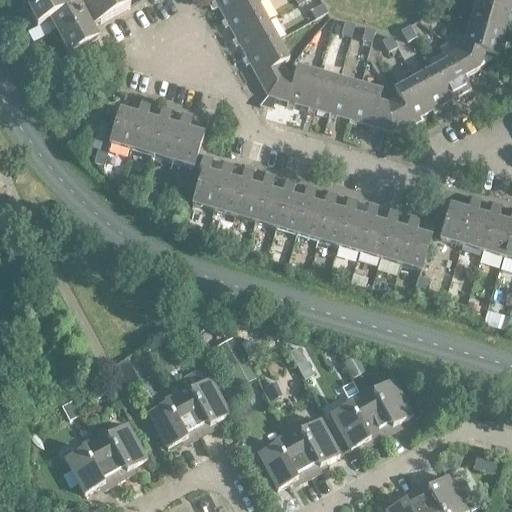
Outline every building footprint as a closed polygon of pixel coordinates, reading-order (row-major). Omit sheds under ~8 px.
[(6,0),(7,1),(9,0),(20,0),(37,30),(49,23),(69,58),(97,42),(102,52),(104,52),(92,30),(130,9),(124,0),(6,0)] [(212,0),(214,4),(211,6),(214,12),(218,10),(225,22),(257,5),(253,0),(212,0)] [(436,0),(425,0),(424,6),(434,9),(436,0)] [(511,0),(476,0),(474,7),(509,17),(511,6),(511,0)] [(267,24),(257,5),(225,22),(221,25),(225,30),(228,28),(235,41),(267,24)] [(327,16),(322,7),(311,13),(316,22),(327,16)] [(511,18),(509,17),(474,7),(468,28),(503,38),(506,26),(511,27),(511,23),(511,18)] [(277,43),(267,24),(235,41),(232,43),(235,50),(239,48),(246,61),(277,43)] [(354,28),(344,25),(341,37),(351,40),(354,28)] [(507,39),(503,38),(468,28),(464,43),(451,38),(448,47),(479,72),(484,56),(496,60),(500,47),(505,48),(507,39)] [(416,40),(410,29),(401,34),(407,45),(416,40)] [(375,34),(365,31),(362,43),(371,46),(375,34)] [(397,51),(391,39),(382,44),(388,56),(397,51)] [(288,63),(277,43),(246,61),(242,63),(246,69),(249,67),(267,99),(286,76),(281,67),(288,63)] [(479,72),(448,47),(440,52),(446,64),(433,71),(450,103),(453,107),(459,103),(457,99),(470,92),(464,80),(479,72)] [(295,78),(286,76),(267,99),(287,105),(286,109),(293,111),(294,107),(308,111),(318,76),(297,70),(295,78)] [(450,103),(433,71),(414,81),(431,113),(434,117),(439,114),(437,110),(450,103)] [(339,82),(318,76),(308,111),(307,115),(313,117),(315,113),(329,117),(339,82)] [(431,113),(414,81),(394,92),(412,124),(415,127),(421,124),(418,120),(431,113)] [(360,88),(339,82),(329,117),(328,121),(334,123),(335,119),(349,123),(360,88)] [(381,95),(360,88),(349,123),(348,127),(355,129),(356,125),(391,135),(401,130),(388,106),(379,103),(381,95)] [(150,107),(140,104),(137,116),(140,117),(130,152),(151,159),(161,124),(158,123),(147,119),(150,107)] [(171,113),(161,110),(158,123),(161,124),(151,159),(172,165),(182,130),(179,129),(167,125),(171,113)] [(109,146),(130,152),(140,117),(137,116),(119,111),(109,146)] [(192,119),(182,116),(179,129),(182,130),(172,165),(193,171),(203,136),(188,131),(192,119)] [(100,123),(97,133),(104,135),(107,125),(100,123)] [(95,138),(92,149),(99,151),(102,140),(95,138)] [(97,153),(93,165),(103,168),(107,156),(97,153)] [(212,162),(203,159),(199,172),(202,173),(192,207),(212,214),(223,179),(219,177),(209,175),(212,162)] [(233,168),(223,165),(219,177),(223,179),(212,214),(233,220),(243,185),(240,184),(229,180),(233,168)] [(254,174),(244,171),(240,184),(243,185),(233,220),(254,226),(264,191),(261,190),(250,186),(254,174)] [(275,180),(264,177),(261,190),(264,191),(254,226),(275,232),(285,197),(282,196),(271,193),(275,180)] [(295,186),(285,183),(282,196),(285,197),(275,232),(296,238),(306,203),(303,202),(292,199),(295,186)] [(316,192),(306,189),(303,202),(306,203),(296,238),(317,244),(327,209),(323,208),(312,205),(316,192)] [(337,198),(327,195),(323,208),(327,209),(317,244),(337,250),(348,215),(344,214),(333,211),(337,198)] [(482,203),(472,200),(468,213),(471,214),(461,248),(482,255),(492,220),(488,219),(478,216),(482,203)] [(357,204),(348,201),(344,214),(348,215),(337,250),(358,256),(368,221),(365,220),(354,217),(357,204)] [(502,209),(492,206),(488,219),(492,220),(482,255),(503,261),(511,228),(511,226),(509,225),(499,222),(502,209)] [(378,210),(368,207),(365,220),(368,221),(358,256),(379,262),(389,227),(385,226),(375,223),(378,210)] [(440,242),(461,248),(471,214),(468,213),(450,208),(440,242)] [(399,216),(389,213),(385,226),(389,227),(379,262),(400,268),(410,233),(407,232),(395,229),(399,216)] [(511,216),(509,225),(511,226),(511,228),(503,261),(511,263),(511,216)] [(420,222),(410,219),(407,232),(410,233),(400,268),(421,275),(431,239),(416,235),(420,222)] [(415,289),(428,293),(430,284),(418,280),(415,289)] [(451,305),(449,313),(462,316),(464,309),(451,305)] [(487,315),(484,327),(500,331),(503,319),(487,315)] [(249,341),(241,346),(248,359),(257,355),(249,341)] [(233,345),(219,352),(230,373),(244,366),(233,345)] [(162,348),(155,352),(161,364),(168,360),(162,348)] [(355,358),(344,364),(353,379),(364,372),(355,358)] [(133,373),(122,379),(127,389),(139,383),(133,373)] [(188,389),(176,395),(201,440),(213,433),(210,429),(229,419),(209,382),(190,393),(188,389)] [(371,390),(359,396),(383,441),(395,435),(393,430),(412,420),(409,416),(421,409),(409,388),(402,392),(398,394),(392,384),(373,394),(371,390)] [(201,440),(176,395),(164,402),(166,406),(147,416),(167,453),(186,442),(189,447),(201,440)] [(383,441),(359,396),(346,403),(349,407),(330,418),(350,454),(369,444),(371,448),(383,441)] [(72,405),(62,410),(70,423),(79,418),(72,405)] [(298,429),(286,436),(311,481),(323,474),(320,470),(339,460),(319,423),(300,434),(298,429)] [(105,434),(93,441),(118,486),(130,479),(127,475),(146,464),(126,428),(107,438),(105,434)] [(311,481),(286,436),(274,443),(276,447),(257,457),(277,494),(296,483),(299,488),(311,481)] [(118,486),(93,441),(81,447),(83,452),(64,462),(84,498),(103,488),(106,492),(118,486)] [(425,486),(413,493),(423,511),(464,511),(461,505),(472,499),(461,478),(449,484),(447,480),(428,491),(425,486)] [(423,511),(413,493),(401,500),(404,504),(388,511),(423,511)]
